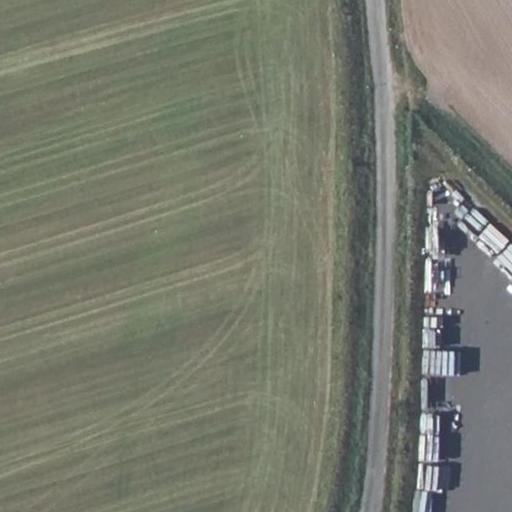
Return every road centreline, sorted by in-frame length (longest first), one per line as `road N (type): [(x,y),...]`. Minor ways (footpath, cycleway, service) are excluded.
road 1 (unclassified): [(377,0),(387,87),(385,311),(372,511)]
road 2 (track): [(387,87),(435,106),(511,181)]
